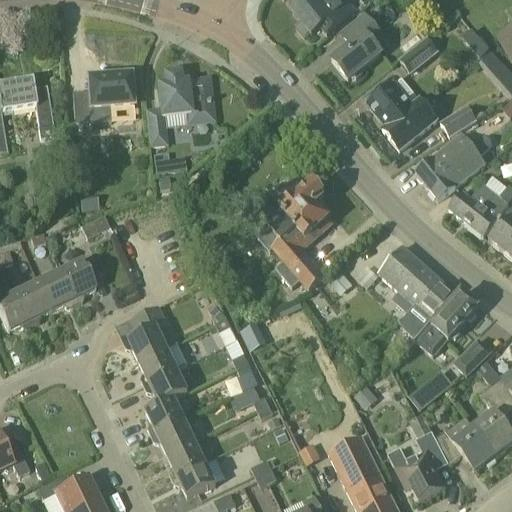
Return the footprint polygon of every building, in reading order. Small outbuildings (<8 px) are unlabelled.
[(312,0),(309,0),(296,11),(291,15),(301,26),(295,31),(305,42),(310,38),(312,39),(321,32),(327,39),(355,16),(342,0),(331,0),(320,9),(312,0)] [(442,10),(434,16),(442,27),(451,20),(442,10)] [(348,85),(381,58),(373,48),(382,40),(365,19),(347,34),(356,45),(332,65),(348,85)] [(511,30),(496,40),(511,67),(511,30)] [(117,49),(139,49),(139,36),(88,35),(88,61),(117,61),(117,49)] [(400,67),(411,80),(438,57),(428,44),(400,67)] [(492,57),(480,67),(489,78),(501,67),(492,57)] [(180,89),(179,78),(164,80),(165,89),(158,90),(161,114),(146,116),(151,152),(165,150),(162,124),(188,121),(189,129),(212,126),(208,85),(187,87),(187,88),(180,89)] [(86,84),(87,97),(71,98),(73,129),(109,127),(108,113),(131,111),(129,81),(86,84)] [(401,83),(392,88),(367,109),(386,132),(419,104),(419,103),(418,104),(401,83)] [(46,90),(33,92),(32,84),(0,89),(0,158),(7,157),(1,118),(35,112),(40,143),(53,141),(51,130),(46,90)] [(382,135),(399,156),(437,126),(419,104),(386,132),(382,135)] [(510,121),(511,119),(511,106),(503,113),(510,121)] [(476,127),(467,111),(440,128),(449,144),(476,127)] [(463,140),(416,177),(439,206),(486,169),(480,161),(493,150),(484,139),(471,150),(463,140)] [(167,160),(153,162),(156,180),(170,178),(167,160)] [(268,233),(279,246),(270,254),(282,268),(275,274),(292,293),(299,288),(308,298),(324,283),(301,256),(331,230),(322,219),(327,215),(321,207),(323,205),(321,204),(324,201),(315,192),(313,193),(311,191),(309,192),(302,183),(277,204),(284,214),(280,218),(282,221),(268,233)] [(169,186),(158,187),(159,199),(170,197),(169,186)] [(463,197),(449,215),(484,242),(497,225),(508,210),(482,189),(471,204),(463,197)] [(502,229),(489,246),(511,264),(511,212),(500,228),(502,229)] [(104,221),(92,226),(98,238),(109,233),(104,221)] [(54,238),(44,242),(49,252),(54,250),(57,243),(54,238)] [(43,239),(30,243),(33,252),(46,248),(43,239)] [(440,285),(403,252),(378,280),(415,313),(440,285)] [(9,256),(0,258),(0,259),(4,271),(12,268),(9,256)] [(90,262),(60,276),(76,309),(81,307),(83,302),(82,301),(96,294),(91,284),(99,280),(90,262)] [(60,276),(38,287),(52,315),(64,309),(65,311),(69,313),(76,309),(60,276)] [(342,278),(331,287),(338,296),(349,287),(342,278)] [(406,324),(401,328),(407,337),(414,343),(424,332),(427,334),(432,329),(433,330),(459,301),(440,285),(415,313),(406,324)] [(38,287),(16,297),(32,330),(38,328),(40,323),(39,321),(52,315),(38,287)] [(16,297),(0,305),(0,319),(8,336),(21,330),(22,332),(26,334),(32,330),(16,297)] [(424,332),(414,343),(415,344),(433,361),(448,344),(449,345),(450,344),(450,343),(451,342),(455,342),(460,336),(460,332),(461,331),(462,331),(465,327),(466,325),(470,325),(475,319),(475,315),(476,314),(478,312),(462,298),(459,301),(433,330),(432,329),(427,334),(424,332)] [(207,314),(216,331),(227,325),(219,308),(207,314)] [(132,354),(138,368),(167,354),(157,332),(165,328),(158,312),(136,323),(131,325),(138,340),(122,348),(125,354),(130,355),(132,354)] [(227,325),(216,331),(219,338),(231,333),(227,325)] [(249,352),(259,348),(251,330),(241,335),(249,352)] [(478,345),(454,369),(466,382),(491,358),(478,345)] [(167,354),(138,368),(144,379),(142,380),(141,385),(144,392),(178,376),(189,370),(179,349),(167,354)] [(232,365),(237,374),(248,368),(244,359),(232,365)] [(347,359),(334,366),(341,381),(342,381),(355,374),(347,359)] [(248,368),(237,374),(240,381),(252,376),(248,368)] [(491,371),(481,379),(491,392),(492,391),(501,384),(491,371)] [(501,384),(492,391),(509,416),(511,413),(511,375),(501,384)] [(178,376),(144,392),(147,397),(150,399),(151,399),(153,398),(159,410),(159,411),(175,403),(175,404),(188,398),(188,397),(178,376)] [(365,390),(353,401),(364,414),(377,403),(365,390)] [(494,418),(473,433),(494,462),(511,448),(511,440),(499,423),(509,416),(492,391),(491,392),(480,400),(494,418)] [(254,392),(235,401),(240,413),(259,404),(254,392)] [(159,410),(145,416),(146,417),(151,429),(152,430),(150,431),(148,435),(151,441),(185,425),(175,404),(175,403),(159,411),(159,410)] [(253,408),(258,417),(269,411),(265,403),(253,408)] [(269,411),(258,417),(261,425),(273,419),(269,411)] [(421,420),(409,426),(417,443),(429,437),(421,420)] [(277,421),(267,426),(270,433),(271,435),(281,430),(277,421)] [(435,444),(437,448),(449,469),(450,471),(462,460),(475,477),(494,462),(473,433),(466,423),(446,437),(446,436),(435,444)] [(185,425),(151,441),(154,447),(158,449),(160,448),(166,461),(195,447),(185,425)] [(282,433),(275,437),(278,446),(286,443),(282,433)] [(449,469),(437,448),(435,444),(432,437),(416,446),(423,460),(408,468),(400,454),(388,460),(404,492),(410,490),(419,507),(446,493),(437,476),(449,469)] [(0,476),(13,470),(18,482),(29,477),(19,455),(8,460),(0,443),(0,476)] [(396,511),(362,443),(329,459),(355,511),(396,511)] [(195,447),(166,461),(172,473),(170,474),(169,478),(172,485),(206,468),(195,447)] [(320,463),(312,449),(298,456),(305,471),(320,463)] [(251,473),(255,481),(263,477),(271,473),(268,465),(251,473)] [(43,467),(34,472),(40,485),(49,480),(43,467)] [(206,468),(172,485),(174,490),(179,492),(181,491),(187,504),(216,490),(206,468)] [(271,473),(263,477),(269,489),(277,485),(271,473)] [(263,477),(255,481),(260,493),(269,489),(263,477)] [(54,500),(60,511),(84,511),(98,506),(97,502),(101,500),(94,486),(90,488),(87,483),(64,494),(59,483),(37,494),(43,505),(54,500)] [(231,499),(222,503),(226,511),(232,511),(236,511),(231,499)] [(305,511),(320,511),(315,501),(304,507),(305,511)] [(226,511),(222,503),(214,507),(216,511),(226,511)]
